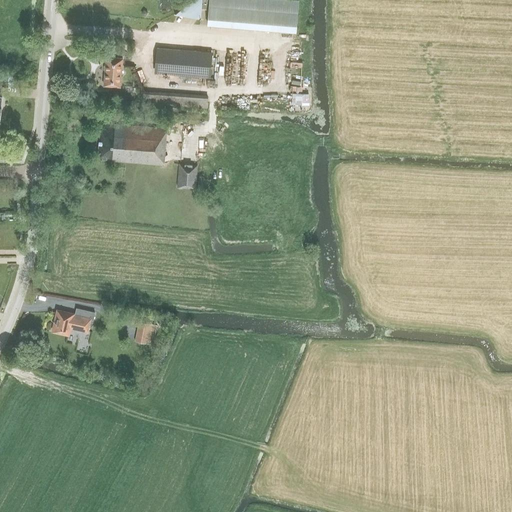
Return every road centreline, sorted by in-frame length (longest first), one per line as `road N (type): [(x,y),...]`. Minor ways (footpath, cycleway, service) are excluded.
road 1 (secondary): [(0,342),(28,264),(38,173)]
road 2 (secondary): [(38,173),(53,0)]
